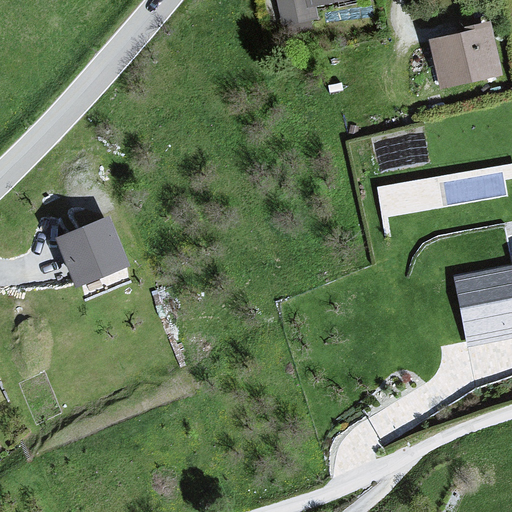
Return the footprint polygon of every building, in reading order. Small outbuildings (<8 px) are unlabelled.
[(275,0),(281,31),(315,24),(313,9),(356,0),(275,0)] [(491,29),(429,43),(441,92),(502,78),(491,29)] [(439,172),(379,181),(383,212),(443,203),(439,172)] [(126,262),(108,220),(57,241),(75,284),(126,262)] [(511,267),(459,279),(472,340),(511,331),(511,267)]
